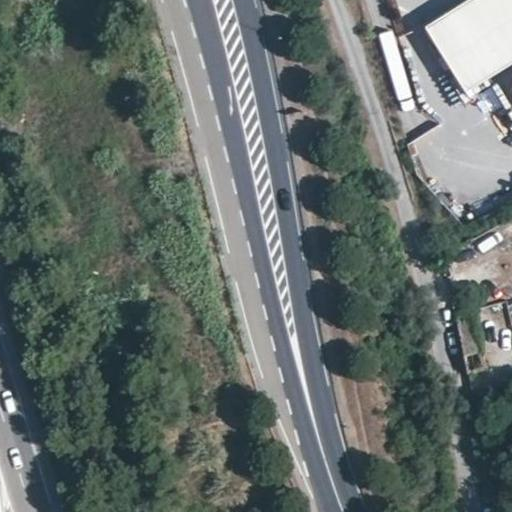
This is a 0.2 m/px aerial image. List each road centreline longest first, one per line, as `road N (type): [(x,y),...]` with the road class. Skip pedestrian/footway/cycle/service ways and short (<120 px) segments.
road 1 (residential): [(337,0),(423,279),(476,511)]
road 2 (secondary): [(195,0),(292,366),(329,467)]
road 3 (secondary): [(329,467),(246,0)]
